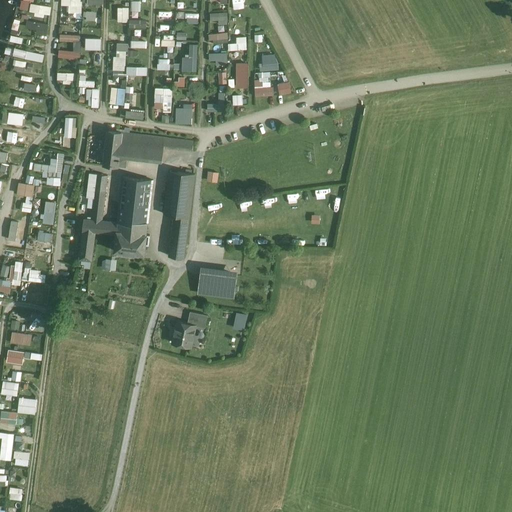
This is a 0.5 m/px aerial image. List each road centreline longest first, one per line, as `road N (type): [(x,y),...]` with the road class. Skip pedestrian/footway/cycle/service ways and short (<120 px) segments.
road 1 (track): [(209,134),(190,259),(157,309),(109,511)]
road 2 (residential): [(511,68),(315,100)]
